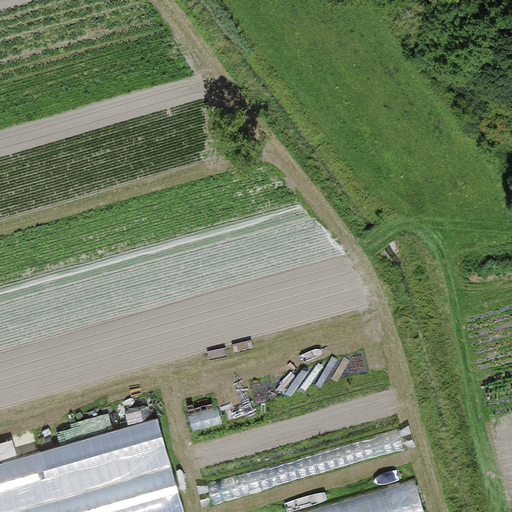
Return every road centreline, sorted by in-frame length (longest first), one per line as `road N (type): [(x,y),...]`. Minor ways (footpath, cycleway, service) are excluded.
road 1 (track): [(440,511),(374,286),(163,0)]
road 2 (track): [(502,511),(450,311),(440,228)]
road 3 (track): [(511,229),(397,226),(357,257)]
